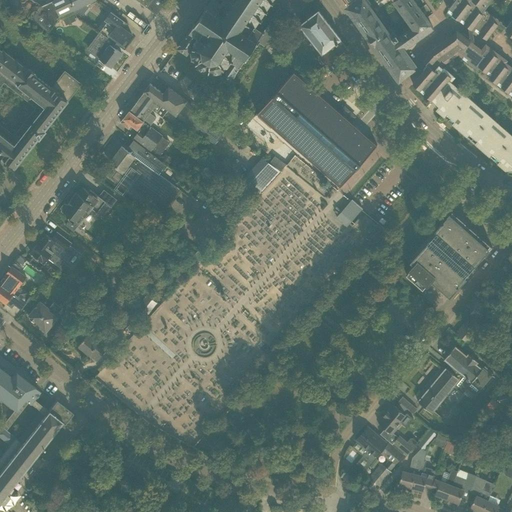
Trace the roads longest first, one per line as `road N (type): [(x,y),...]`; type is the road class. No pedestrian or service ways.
road 1 (residential): [(330,500),(344,435),(511,236)]
road 2 (tertiary): [(0,254),(194,0)]
road 3 (residential): [(330,500),(181,462),(75,387)]
road 4 (tertiary): [(511,186),(458,155),(401,94)]
